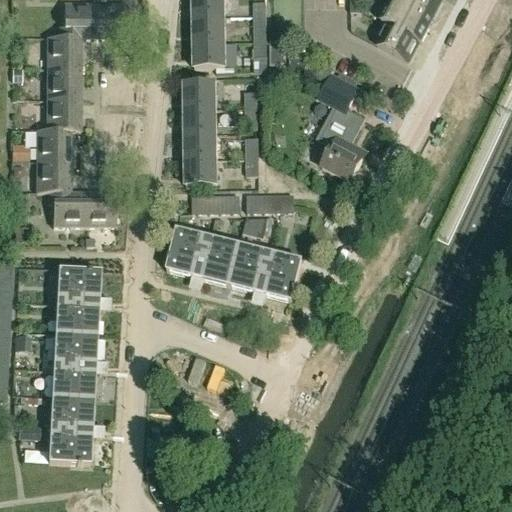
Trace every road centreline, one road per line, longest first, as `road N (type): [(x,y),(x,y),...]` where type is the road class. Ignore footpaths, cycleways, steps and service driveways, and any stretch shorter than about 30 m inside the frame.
road 1 (residential): [(285,377),(479,0)]
road 2 (residential): [(134,323),(162,0)]
road 3 (residential): [(125,511),(134,323)]
road 4 (residential): [(285,377),(134,323)]
road 5 (residential): [(230,511),(256,478),(285,377)]
